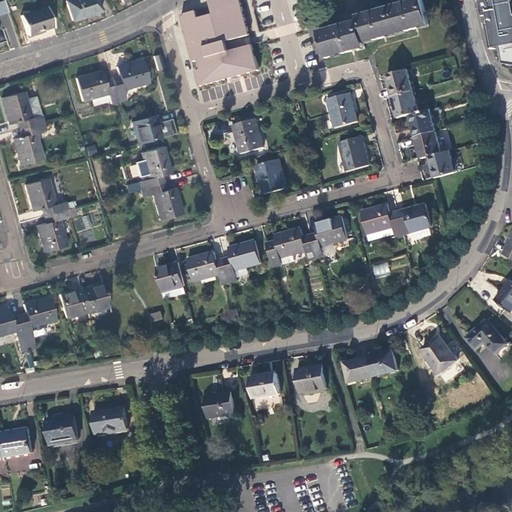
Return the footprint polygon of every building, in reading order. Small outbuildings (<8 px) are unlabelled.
[(100,11),(96,0),(68,0),(65,1),(71,21),(100,11)] [(199,20),(197,12),(181,17),(194,63),(199,62),(202,71),(197,72),(202,90),(207,89),(261,73),(253,46),(229,53),(227,45),(252,38),(240,0),(210,0),(215,16),(199,20)] [(362,42),(427,24),(420,0),(413,0),(355,16),(356,20),(317,31),(325,57),(364,47),(363,44),(362,42)] [(38,9),(45,28),(52,26),(47,6),(38,9)] [(26,35),(45,28),(38,9),(20,15),(26,35)] [(511,15),(489,20),(491,27),(497,26),(500,40),(511,37),(511,15)] [(159,56),(153,58),(157,72),(163,71),(159,56)] [(130,63),(136,85),(148,82),(142,60),(130,63)] [(122,89),(136,85),(130,63),(115,67),(118,78),(111,80),(117,101),(125,98),(122,89)] [(391,97),(412,91),(406,69),(385,75),(391,97)] [(109,103),(117,101),(111,80),(104,82),(101,71),(86,75),(93,97),(107,94),(109,103)] [(81,101),(93,97),(86,75),(75,78),(81,101)] [(418,113),(412,91),(391,97),(397,118),(409,115),(418,113)] [(1,99),(5,111),(28,104),(25,92),(1,99)] [(332,113),(354,107),(350,93),(328,99),(332,113)] [(17,123),(19,130),(44,124),(41,116),(32,118),(28,104),(5,111),(9,125),(17,123)] [(359,122),(354,107),(332,113),(336,128),(359,122)] [(435,131),(429,110),(418,113),(409,115),(415,137),(435,131)] [(137,143),(160,137),(154,115),(131,121),(137,143)] [(237,139),(260,133),(256,118),(234,125),(237,139)] [(13,139),(17,154),(40,148),(36,134),(46,131),(44,124),(19,130),(21,137),(13,139)] [(441,153),(435,131),(415,137),(421,159),(429,157),(441,153)] [(264,147),(260,133),(237,139),(241,154),(264,147)] [(344,156),(366,150),(362,136),(340,142),(344,156)] [(89,155),(98,153),(95,144),(87,147),(89,155)] [(144,165),(166,158),(163,146),(140,152),(144,165)] [(40,148),(17,154),(20,166),(43,160),(40,148)] [(370,165),(366,150),(344,156),(348,171),(370,165)] [(429,157),(435,179),(456,173),(449,151),(441,153),(429,157)] [(170,173),(166,158),(144,165),(147,178),(138,181),(140,189),(163,183),(161,175),(170,173)] [(260,179),(283,173),(279,159),(256,165),(260,179)] [(287,187),(283,173),(260,179),(264,194),(287,187)] [(25,185),(28,196),(51,190),(48,179),(25,185)] [(165,190),(163,183),(140,189),(142,196),(152,194),(156,208),(178,202),(174,187),(165,190)] [(41,209),(43,217),(67,210),(65,202),(55,205),(51,190),(28,196),(32,211),(41,209)] [(181,214),(178,202),(156,208),(159,220),(181,214)] [(383,242),(404,236),(398,213),(390,215),(388,205),(373,209),(380,231),(383,242)] [(426,230),(428,238),(432,237),(430,228),(433,228),(427,205),(419,207),(426,230)] [(413,243),(428,238),(426,230),(419,207),(398,213),(404,236),(411,234),(413,243)] [(36,227),(40,241),(63,234),(59,220),(68,218),(76,215),(74,208),(67,210),(43,217),(45,224),(36,227)] [(370,245),(383,242),(380,231),(373,209),(361,212),(367,235),(370,245)] [(330,221),(336,244),(348,241),(342,218),(330,221)] [(322,247),(336,244),(330,221),(316,225),(319,235),(311,237),(317,259),(325,257),(322,247)] [(309,261),(317,259),(311,237),(304,238),(301,229),(286,233),(293,255),(306,252),(309,261)] [(293,255),(286,233),(275,236),(276,242),(280,258),(293,255)] [(63,234),(40,241),(44,253),(66,247),(63,234)] [(243,244),(249,267),(261,264),(255,241),(243,244)] [(280,258),(276,242),(266,245),(272,268),(295,261),(293,255),(280,258)] [(235,270),(249,267),(243,244),(228,248),(231,258),(224,260),(230,283),(238,281),(235,270)] [(222,285),(230,283),(224,260),(217,261),(214,252),(200,256),(206,278),(220,275),(222,285)] [(194,281),(206,278),(200,256),(188,259),(194,281)] [(165,299),(187,293),(179,262),(157,268),(165,299)] [(388,263),(372,265),(374,276),(390,274),(388,263)] [(511,312),(511,281),(511,280),(496,299),(511,312)] [(87,312),(88,314),(109,308),(103,285),(81,291),(87,312)] [(59,295),(65,318),(87,312),(81,291),(81,289),(59,295)] [(38,301),(44,323),(56,320),(49,297),(38,301)] [(18,315),(25,339),(32,337),(30,327),(44,323),(38,301),(23,305),(26,313),(18,315)] [(0,310),(0,333),(0,335),(14,332),(17,341),(25,339),(18,315),(11,317),(9,309),(0,310)] [(163,319),(161,312),(153,314),(155,321),(163,319)] [(509,344),(488,319),(467,337),(478,350),(488,341),(499,353),(509,344)] [(458,361),(440,337),(422,350),(440,374),(458,361)] [(370,357),(375,377),(398,371),(393,350),(370,357)] [(351,383),(375,377),(370,357),(345,363),(351,383)] [(327,389),(323,365),(297,370),(301,394),(327,389)] [(281,394),(277,373),(250,378),(254,399),(281,394)] [(235,414),(232,392),(205,396),(210,418),(235,414)] [(95,412),(98,435),(130,429),(126,407),(95,412)] [(48,421),(52,445),(79,440),(75,416),(48,421)] [(28,429),(1,434),(6,458),(32,454),(28,429)]
